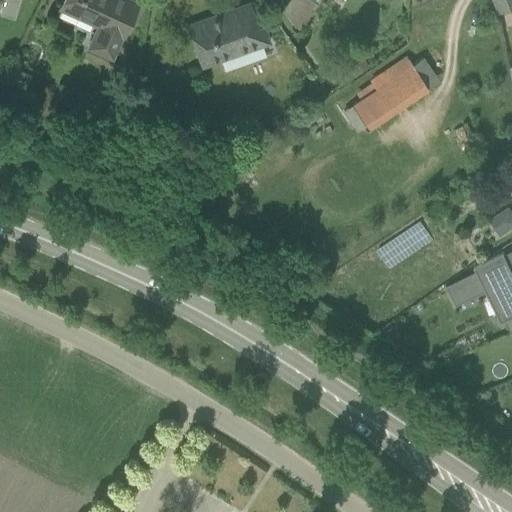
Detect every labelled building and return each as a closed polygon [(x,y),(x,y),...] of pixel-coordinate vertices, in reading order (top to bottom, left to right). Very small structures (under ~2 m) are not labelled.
[(112,60),(130,21),(138,3),(130,0),(62,0),(58,9),(97,27),(88,49),(112,60)] [(318,5),(311,0),(290,0),(283,10),(299,31),(318,5)] [(511,0),(493,0),(498,12),(511,6),(511,0)] [(187,26),(194,45),(201,67),(268,44),(262,26),(257,27),(249,4),(187,26)] [(359,54),(346,63),(356,76),(368,67),(359,54)] [(385,70),(390,78),(352,104),(369,130),(429,90),(406,56),(385,70)] [(14,68),(8,81),(16,85),(22,72),(14,68)] [(511,211),(508,206),(488,219),(500,237),(511,228),(511,211)] [(477,271),(446,286),(456,306),(493,288),(504,309),(507,316),(500,319),(501,322),(504,320),(511,316),(511,272),(510,267),(511,266),(511,250),(505,254),(503,251),(474,266),(476,268),(477,271)] [(490,391),(480,395),(484,406),(495,402),(490,391)]
